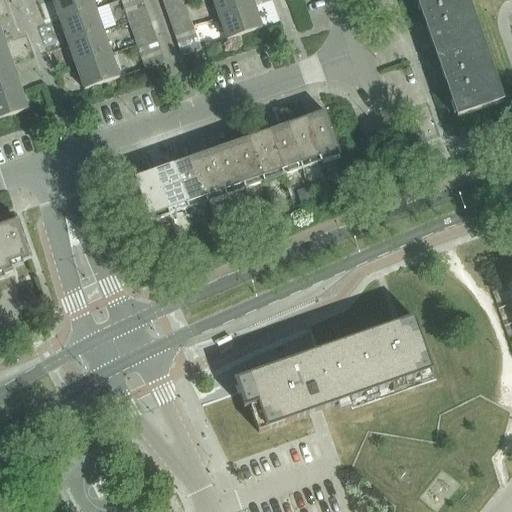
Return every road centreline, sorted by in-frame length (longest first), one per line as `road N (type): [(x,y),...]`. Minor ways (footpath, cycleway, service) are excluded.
road 1 (tertiary): [(511,175),(257,269),(111,335)]
road 2 (tertiary): [(124,361),(511,199)]
road 3 (residential): [(45,163),(357,54)]
road 4 (residential): [(111,335),(45,163)]
road 5 (residential): [(213,511),(124,361)]
road 6 (tertiary): [(0,434),(124,361)]
road 7 (tertiary): [(111,335),(0,396)]
